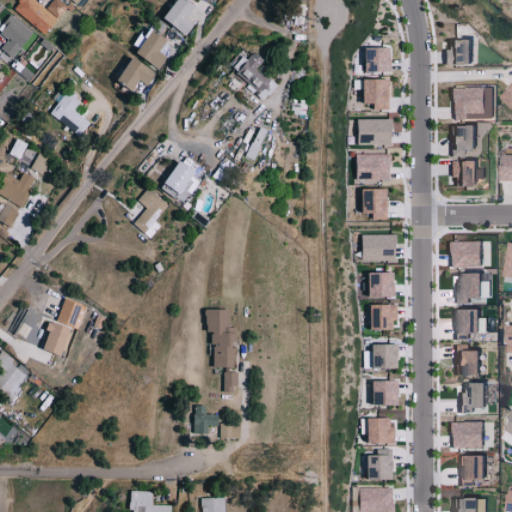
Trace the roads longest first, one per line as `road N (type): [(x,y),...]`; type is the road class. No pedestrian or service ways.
road 1 (residential): [(418,511),(419,21),(407,0)]
road 2 (residential): [(322,511),(322,9)]
road 3 (residential): [(0,300),(240,0)]
road 4 (residential): [(0,469),(165,470),(203,461)]
